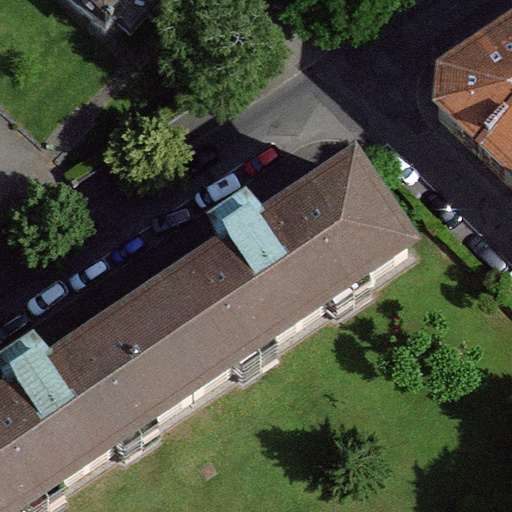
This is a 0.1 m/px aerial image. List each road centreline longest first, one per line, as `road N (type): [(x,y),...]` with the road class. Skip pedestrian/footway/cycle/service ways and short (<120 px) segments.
road 1 (residential): [(349,70),(0,299)]
road 2 (residential): [(349,70),(511,245)]
road 3 (residential): [(447,0),(349,70)]
